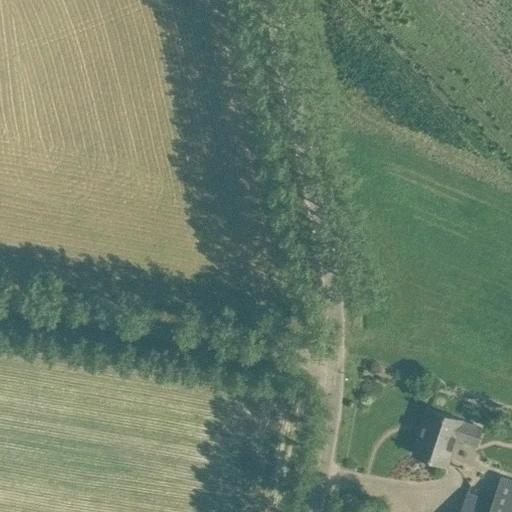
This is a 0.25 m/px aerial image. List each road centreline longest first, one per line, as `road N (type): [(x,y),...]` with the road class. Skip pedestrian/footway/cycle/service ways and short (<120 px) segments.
road 1 (unclassified): [(334,360),(330,292),(276,0)]
road 2 (unclassified): [(334,360),(0,301)]
road 3 (unclassified): [(311,511),(334,360)]
